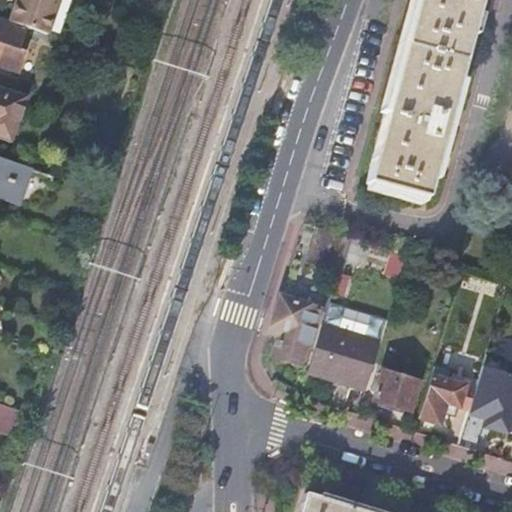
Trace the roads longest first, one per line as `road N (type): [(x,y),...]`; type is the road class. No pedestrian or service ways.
road 1 (unclassified): [(346,0),(239,316),(236,413)]
road 2 (residential): [(236,413),(511,496)]
